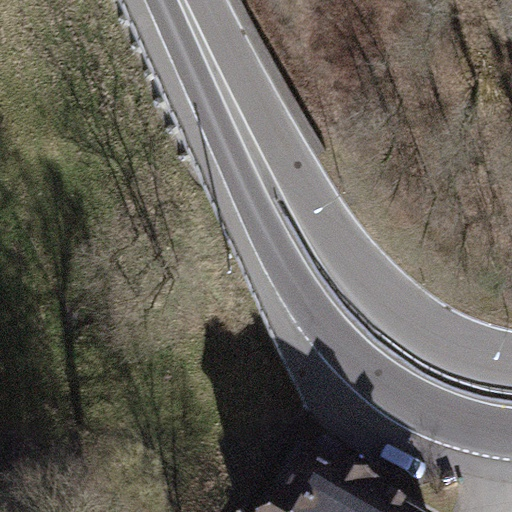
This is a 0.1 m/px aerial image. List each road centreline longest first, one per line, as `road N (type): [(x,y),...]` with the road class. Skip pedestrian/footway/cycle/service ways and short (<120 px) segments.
road 1 (secondary): [(191,17),(244,184),(345,356),(444,423),(511,438)]
road 2 (secondary): [(511,363),(465,354),(392,309),(191,17)]
